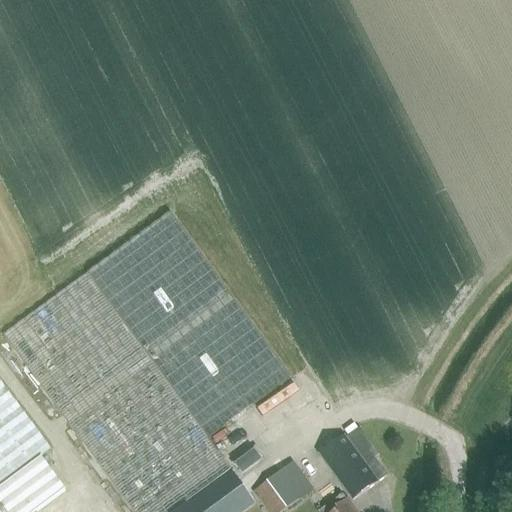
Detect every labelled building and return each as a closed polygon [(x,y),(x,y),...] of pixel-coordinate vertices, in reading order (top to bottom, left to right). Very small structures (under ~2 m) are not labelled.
[(4,336),(132,511),(170,511),(230,469),(209,441),(292,378),(171,213),(4,336)] [(0,511),(5,511),(0,504),(0,490),(41,459),(52,451),(0,382),(0,511)] [(376,482),(386,475),(374,459),(364,466),(344,438),(320,456),(353,501),(377,484),(376,482)] [(41,459),(0,490),(0,504),(5,511),(36,511),(64,491),(41,459)] [(267,511),(283,511),(312,491),(293,464),(254,493),(267,511)] [(244,511),(255,504),(231,472),(176,511),(244,511)] [(343,496),(320,511),(355,511),(347,501),(343,496)]
